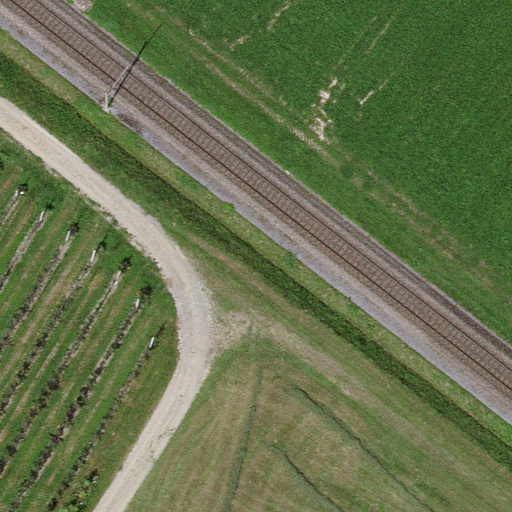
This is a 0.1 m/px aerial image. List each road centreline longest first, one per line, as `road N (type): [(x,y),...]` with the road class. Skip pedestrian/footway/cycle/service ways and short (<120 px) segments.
road 1 (track): [(111,511),(167,422),(195,349),(183,287),(123,211),(0,116)]
road 2 (track): [(134,0),(511,297)]
